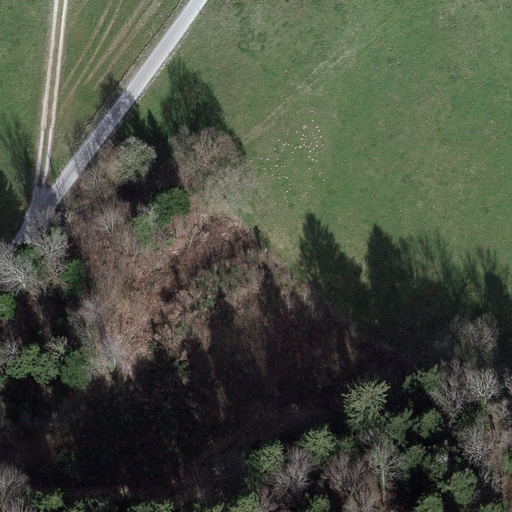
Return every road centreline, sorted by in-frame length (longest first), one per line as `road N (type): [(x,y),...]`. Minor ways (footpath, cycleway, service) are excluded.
road 1 (unclassified): [(0,276),(200,0)]
road 2 (track): [(32,230),(62,0)]
